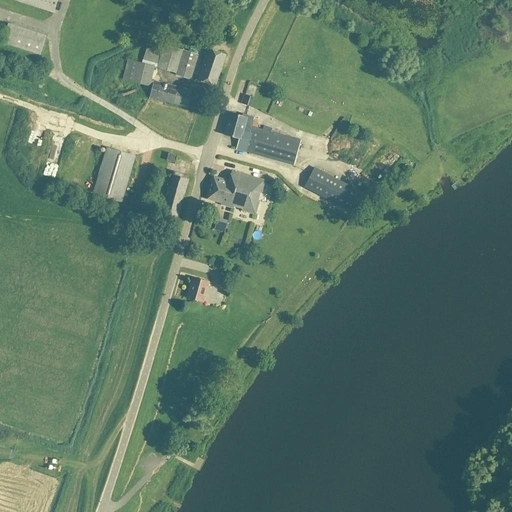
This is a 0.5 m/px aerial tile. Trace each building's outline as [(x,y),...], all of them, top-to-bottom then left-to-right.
[(13,0),(53,12),(57,0),(13,0)] [(40,55),(46,36),(8,24),(2,43),(40,55)] [(176,74),(183,50),(164,44),(161,53),(146,48),(142,63),(154,66),(176,74)] [(215,86),(226,55),(207,49),(197,80),(215,86)] [(190,80),(198,55),(183,50),(176,74),(176,75),(190,80)] [(154,66),(142,63),(128,60),(123,80),(145,85),(144,89),(151,91),(153,81),(150,81),(154,66)] [(187,107),(191,92),(191,91),(153,81),(151,91),(149,98),(187,107)] [(293,166),(301,141),(271,132),(272,129),(264,126),(263,130),(251,126),(253,117),(245,115),(245,117),(231,113),(225,135),(239,139),(236,149),(293,166)] [(121,203),(135,156),(107,148),(93,194),(121,203)] [(173,162),(175,155),(169,153),(167,161),(173,162)] [(363,194),(314,168),(304,187),(353,213),(363,194)] [(261,193),(265,181),(232,171),(231,171),(228,182),(213,177),(208,199),(221,203),(220,205),(221,206),(221,205),(255,215),(259,202),(258,201),(260,193),(261,193)] [(176,222),(188,180),(172,175),(163,207),(166,208),(163,218),(176,222)] [(145,218),(160,224),(164,212),(149,207),(145,218)] [(129,214),(124,220),(134,227),(139,220),(129,214)] [(225,232),(227,222),(217,219),(214,229),(225,232)] [(202,302),(208,283),(210,283),(192,278),(187,298),(202,302)]
